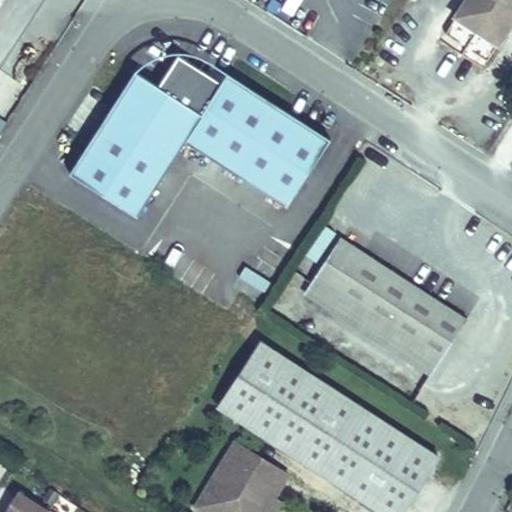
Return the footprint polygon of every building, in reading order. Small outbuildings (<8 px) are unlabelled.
[(511,0),(466,0),(456,16),(477,30),(498,44),(511,20),(511,0)] [(466,47),(477,30),(456,16),(445,33),(466,47)] [(487,60),(498,44),(477,30),(466,47),(487,60)] [(330,139),(227,72),(221,82),(178,54),(158,86),(134,71),(69,173),(137,217),(185,141),(287,207),(330,139)] [(467,319),(340,237),(311,282),(437,364),(467,319)] [(231,288),(257,304),(270,282),(244,266),(231,288)] [(437,364),(311,282),(303,295),(430,377),(437,364)] [(401,511),(438,456),(261,342),(219,407),(381,511),(401,511)] [(273,497),(287,474),(276,467),(265,469),(257,464),(261,458),(235,442),(196,507),(204,511),(259,511),(258,511),(268,494),(273,498),(273,497)] [(276,467),(261,458),(257,464),(265,469),(276,467)] [(52,504),(59,493),(50,487),(43,498),(52,504)] [(50,511),(17,491),(3,511),(50,511)] [(272,511),(279,501),(273,497),(273,498),(268,494),(258,511),(259,511),(272,511)]
